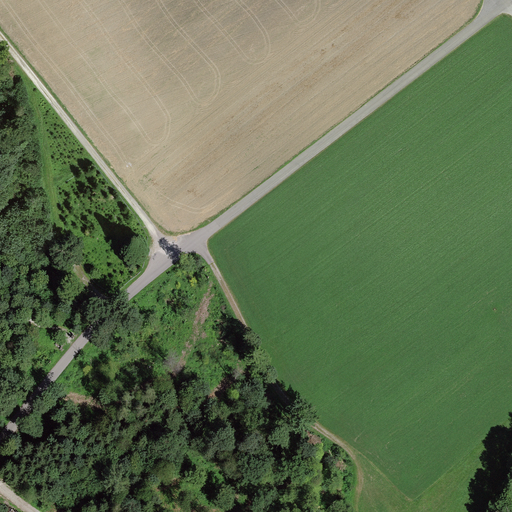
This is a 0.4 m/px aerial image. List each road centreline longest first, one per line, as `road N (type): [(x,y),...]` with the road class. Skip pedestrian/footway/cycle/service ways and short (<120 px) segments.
road 1 (unclassified): [(508,2),(95,320),(0,435)]
road 2 (track): [(0,31),(177,255)]
road 3 (track): [(198,239),(246,317),(272,383),(308,417)]
